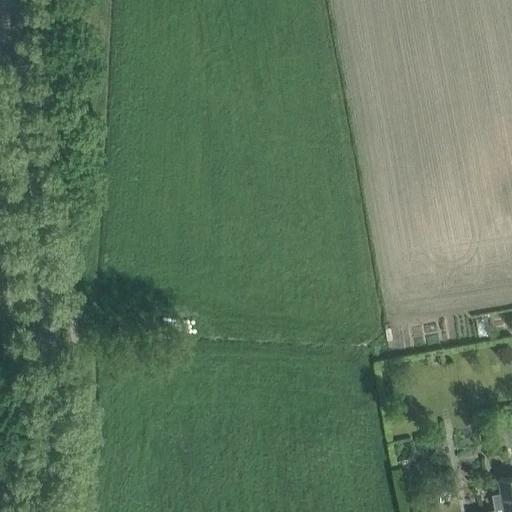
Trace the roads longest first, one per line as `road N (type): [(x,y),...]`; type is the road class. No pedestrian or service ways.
road 1 (tertiary): [(30,186),(50,339),(34,511)]
road 2 (tertiary): [(30,186),(25,34)]
road 3 (tertiary): [(0,70),(30,186)]
